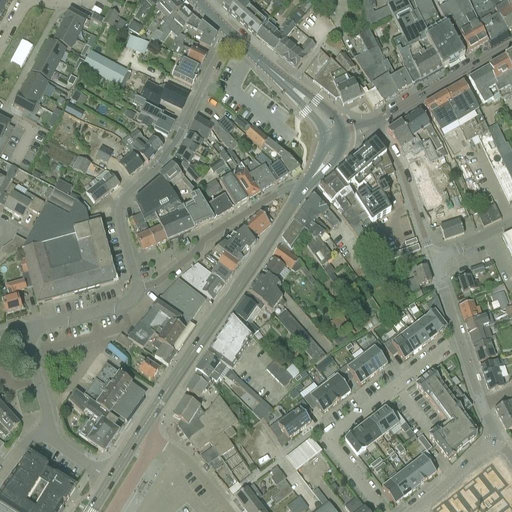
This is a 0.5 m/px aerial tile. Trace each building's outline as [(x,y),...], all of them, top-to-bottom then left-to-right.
[(0,0),(0,8),(4,10),(9,1),(8,0),(0,0)] [(115,0),(112,5),(119,9),(122,4),(115,0)] [(156,31),(148,44),(156,48),(159,43),(164,36),(172,22),(176,15),(175,14),(182,8),(174,0),(163,0),(158,6),(155,10),(152,14),(155,15),(161,10),(166,15),(161,23),(163,24),(158,33),(156,31)] [(227,0),(221,7),(230,15),(241,2),(239,0),(227,0)] [(417,13),(412,0),(400,0),(396,2),(387,7),(387,8),(374,14),(372,10),(375,10),(373,0),(362,0),(368,30),(392,18),(402,37),(408,50),(405,51),(411,63),(411,64),(420,83),(442,70),(437,61),(430,49),(425,41),(430,39),(429,38),(420,21),(416,13),(417,13)] [(412,0),(417,13),(416,13),(420,21),(429,38),(430,39),(446,67),(455,62),(464,57),(447,28),(445,25),(444,25),(443,25),(441,26),(428,0),(412,0)] [(432,0),(443,22),(450,18),(464,46),(469,55),(479,49),(454,1),(452,2),(451,0),(432,0)] [(456,0),(454,1),(479,49),(487,44),(479,27),(472,12),(472,10),(469,4),(467,0),(456,0)] [(467,0),(469,4),(472,10),(472,12),(479,27),(481,26),(490,42),(507,32),(494,9),(488,0),(467,0)] [(488,0),(494,9),(507,32),(511,29),(511,14),(504,1),(503,0),(488,0)] [(304,15),(312,6),(307,1),(299,10),(304,15)] [(230,15),(238,23),(250,10),(241,2),(230,15)] [(172,22),(167,31),(171,34),(177,40),(180,36),(185,27),(192,17),(183,9),(174,23),(172,22)] [(250,10),(238,23),(247,30),(258,17),(250,10)] [(255,38),(273,53),(292,32),(302,19),(304,17),(304,16),(297,10),(286,24),(285,22),(280,28),(282,30),(278,34),(272,29),(276,24),(270,19),(269,21),(266,24),(255,38)] [(63,22),(82,32),(88,21),(70,11),(63,22)] [(110,12),(103,25),(112,29),(121,33),(126,25),(119,21),(116,26),(114,25),(118,16),(110,12)] [(101,26),(104,21),(93,15),(90,20),(101,26)] [(209,51),(216,36),(192,17),(185,27),(197,33),(197,35),(203,38),(199,46),(209,51)] [(255,38),(266,24),(258,17),(247,30),(255,38)] [(82,32),(63,22),(58,32),(76,42),(82,32)] [(132,23),(128,30),(138,36),(142,28),(132,23)] [(381,56),(380,53),(378,49),(376,44),(378,43),(376,40),(374,41),(369,31),(358,37),(366,53),(353,60),(370,85),(383,105),(397,96),(380,64),(381,56)] [(76,42),(58,32),(52,43),(70,53),(76,42)] [(289,35),(273,53),(284,62),(296,71),(302,63),(314,47),(315,47),(307,40),(298,52),(294,49),(288,44),(285,42),(293,32),(292,32),(289,35)] [(164,36),(159,43),(163,46),(168,39),(164,36)] [(182,44),(185,38),(180,36),(177,40),(174,43),(167,53),(176,56),(182,59),(182,60),(201,68),(206,56),(197,52),(193,49),(190,54),(182,50),(182,49),(182,44)] [(403,67),(413,87),(413,86),(414,87),(420,83),(411,64),(411,63),(405,51),(408,50),(402,37),(391,43),(403,67)] [(125,48),(144,56),(148,45),(130,38),(125,48)] [(66,52),(47,42),(42,53),(60,63),(66,52)] [(55,73),(60,63),(42,53),(36,63),(55,73)] [(120,88),(123,89),(130,75),(128,74),(90,53),(85,62),(83,65),(82,68),(120,89),(120,88)] [(354,69),(344,55),(334,62),(345,76),(354,69)] [(504,59),(488,68),(493,76),(492,77),(497,87),(494,89),(499,96),(501,101),(503,99),(511,94),(511,70),(511,71),(504,59)] [(196,78),(201,68),(182,60),(177,69),(176,69),(171,78),(192,88),(197,79),(196,78)] [(362,92),(357,89),(329,62),(319,75),(312,83),(335,101),(339,99),(343,107),(364,97),(362,92)] [(386,62),(380,64),(397,96),(412,88),(412,87),(413,87),(403,67),(401,68),(404,72),(403,73),(395,78),(386,62)] [(55,73),(36,63),(30,74),(49,84),(55,73)] [(488,68),(468,80),(473,89),(483,106),(492,101),(493,103),(499,100),(500,101),(501,101),(499,96),(494,89),(497,87),(492,77),(493,76),(488,68)] [(23,88),(42,98),(48,86),(30,76),(29,76),(23,88)] [(136,98),(153,107),(154,108),(158,101),(181,112),(188,97),(179,93),(164,86),(163,88),(166,89),(164,93),(146,83),(138,98),(136,97),(136,98)] [(455,87),(444,94),(451,104),(448,106),(446,107),(451,114),(455,123),(457,127),(458,127),(463,138),(465,144),(475,139),(477,138),(488,133),(487,131),(480,116),(473,103),(474,102),(468,92),(463,83),(455,87)] [(362,92),(364,97),(373,112),(383,105),(370,85),(366,88),(364,85),(357,89),(362,92)] [(37,107),(42,98),(23,88),(18,97),(37,107)] [(76,105),(81,96),(75,93),(70,101),(76,105)] [(444,94),(431,102),(421,108),(430,127),(433,134),(441,149),(445,157),(450,169),(459,165),(455,155),(457,154),(467,149),(465,144),(463,138),(461,139),(454,125),(454,124),(455,123),(451,114),(446,107),(448,106),(451,104),(444,94)] [(23,114),(21,118),(35,126),(38,120),(34,118),(40,108),(37,107),(18,97),(12,108),(23,114)] [(134,102),(143,107),(139,115),(146,119),(153,122),(157,124),(171,131),(174,124),(161,117),(162,114),(152,109),(153,107),(136,98),(134,102)] [(68,106),(64,113),(79,121),(83,114),(68,106)] [(124,118),(139,126),(139,127),(148,132),(151,126),(155,128),(153,132),(166,139),(171,131),(157,124),(153,122),(146,119),(139,115),(131,110),(129,113),(127,112),(124,118)] [(425,132),(437,152),(434,153),(437,160),(445,157),(441,149),(433,134),(430,127),(419,111),(400,123),(414,144),(415,146),(420,143),(415,136),(421,132),(423,134),(425,132)] [(0,118),(0,151),(1,152),(7,140),(3,138),(10,124),(0,118)] [(196,118),(189,133),(198,138),(206,143),(209,137),(212,131),(207,125),(196,118)] [(217,126),(227,135),(235,128),(232,126),(224,119),(218,126),(217,126)] [(247,127),(247,126),(237,119),(233,124),(248,135),(245,138),(271,159),(277,164),(280,162),(290,177),(300,170),(293,163),(288,157),(267,142),(252,129),(252,130),(247,127)] [(237,146),(234,142),(227,135),(217,126),(218,126),(212,120),(207,125),(212,131),(220,143),(230,153),(237,146)] [(403,158),(405,157),(411,152),(410,151),(412,149),(410,146),(414,144),(400,123),(386,132),(403,158)] [(511,147),(509,149),(507,144),(505,145),(496,127),(487,131),(488,133),(491,138),(493,144),(496,149),(498,154),(501,160),(511,154),(511,147)] [(143,140),(142,141),(136,132),(128,138),(130,141),(132,143),(133,142),(134,141),(137,144),(138,144),(138,143),(142,146),(144,148),(154,156),(155,157),(162,149),(151,139),(148,143),(143,140)] [(488,133),(477,138),(479,144),(491,138),(488,133)] [(200,148),(202,144),(187,135),(182,144),(192,149),(190,152),(195,155),(205,161),(209,153),(200,148)] [(131,155),(134,159),(137,155),(148,165),(155,157),(154,156),(144,148),(142,146),(138,143),(138,144),(137,144),(134,141),(133,142),(132,143),(130,141),(128,138),(122,144),(131,155)] [(491,138),(479,144),(482,149),(493,144),(491,138)] [(437,160),(434,153),(429,142),(423,145),(421,146),(430,165),(438,161),(437,160)] [(374,143),(358,156),(370,170),(372,173),(369,175),(384,202),(395,197),(386,178),(394,175),(385,156),(374,143)] [(190,152),(192,149),(182,144),(174,159),(183,164),(181,167),(195,184),(201,179),(189,165),(195,155),(190,152)] [(482,149),(484,154),(496,149),(493,144),(482,149)] [(212,150),(221,162),(222,161),(226,158),(216,146),(212,150)] [(106,165),(111,157),(112,154),(101,148),(96,159),(106,165)] [(484,154),(487,160),(498,154),(496,149),(484,154)] [(487,160),(489,165),(501,160),(498,154),(487,160)] [(509,172),(511,170),(511,154),(501,160),(503,165),(506,171),(508,175),(510,174),(509,172)] [(136,160),(134,159),(131,155),(123,162),(120,158),(115,162),(118,165),(118,166),(129,179),(142,168),(136,160)] [(271,167),(270,163),(261,155),(254,163),(261,169),(264,167),(276,185),(276,186),(290,177),(280,162),(277,164),(272,168),(271,167)] [(358,156),(335,174),(348,190),(371,225),(389,213),(387,209),(384,203),(369,175),(372,173),(370,170),(358,156)] [(231,161),(229,162),(226,158),(222,161),(221,162),(220,162),(225,168),(227,171),(230,176),(248,203),(260,195),(240,166),(236,169),(231,161)] [(84,177),(90,165),(78,159),(75,164),(72,170),(84,177)] [(489,165),(492,171),(503,165),(501,160),(489,165)] [(254,163),(249,165),(247,161),(240,165),(240,166),(260,195),(276,185),(264,167),(261,169),(254,163)] [(215,174),(225,168),(220,162),(210,170),(213,174),(215,173),(215,174)] [(2,173),(8,176),(12,168),(5,165),(2,173)] [(180,182),(184,179),(172,165),(159,177),(161,180),(167,188),(170,191),(180,182)] [(492,171),(495,176),(506,171),(503,165),(492,171)] [(218,177),(227,171),(225,168),(215,174),(218,177)] [(495,176),(497,181),(509,176),(508,175),(506,171),(495,176)] [(335,174),(327,181),(338,197),(341,196),(351,210),(343,215),(342,213),(339,216),(352,232),(366,252),(381,241),(375,231),(371,226),(371,225),(348,190),(335,174)] [(113,179),(110,175),(100,182),(109,194),(119,186),(113,179)] [(235,211),(248,203),(230,176),(231,178),(219,185),(234,210),(235,211)] [(509,176),(497,181),(500,187),(511,182),(509,176)] [(0,193),(3,195),(8,186),(9,184),(0,178),(0,193)] [(206,208),(196,193),(184,179),(180,182),(191,194),(193,197),(189,200),(191,204),(182,210),(192,228),(194,231),(213,221),(206,208)] [(194,231),(192,228),(182,210),(171,192),(170,191),(167,188),(161,180),(135,203),(141,215),(142,217),(144,222),(154,216),(157,221),(160,228),(167,243),(194,231)] [(54,189),(68,196),(71,188),(58,181),(54,189)] [(317,189),(324,197),(331,205),(334,202),(341,211),(337,214),(339,216),(342,213),(343,215),(351,210),(341,196),(338,197),(327,181),(317,189)] [(85,194),(88,198),(94,206),(109,194),(100,182),(85,194)] [(214,182),(209,185),(215,195),(220,191),(221,191),(215,182),(214,182)] [(511,184),(511,182),(500,187),(502,192),(511,187),(511,184)] [(11,185),(10,187),(5,196),(10,199),(3,210),(13,216),(22,200),(13,195),(16,188),(11,185)] [(208,199),(215,195),(209,185),(202,190),(208,199)] [(511,187),(502,192),(505,198),(511,194),(511,187)] [(19,194),(28,198),(30,193),(21,189),(19,194)] [(48,189),(43,197),(47,199),(52,191),(48,189)] [(76,202),(69,198),(54,191),(46,206),(51,208),(59,211),(69,224),(71,222),(86,215),(85,212),(76,202)] [(224,216),(234,210),(226,196),(215,203),(224,216)] [(313,196),(301,212),(311,226),(326,236),(329,234),(316,220),(319,218),(332,231),(339,224),(333,218),(320,204),(313,196)] [(37,216),(42,207),(44,204),(35,199),(31,206),(22,200),(13,216),(22,221),(28,210),(37,216)] [(214,222),(224,216),(215,203),(206,208),(213,221),(214,222)] [(59,211),(51,208),(46,206),(42,214),(30,235),(26,243),(22,251),(52,244),(59,236),(69,224),(59,211)] [(483,229),(501,220),(494,206),(476,215),(482,228),(483,229)] [(308,236),(309,236),(310,238),(313,243),(307,248),(321,268),(333,259),(322,244),(329,239),(326,236),(311,226),(301,212),(293,224),(303,231),(308,236)] [(248,237),(255,246),(258,242),(255,240),(270,227),(259,214),(242,228),(244,231),(248,237)] [(99,218),(88,221),(86,215),(71,222),(69,224),(59,236),(75,295),(114,284),(116,280),(100,223),(99,218)] [(144,222),(142,217),(141,215),(128,221),(142,253),(155,248),(148,234),(148,233),(145,225),(144,222)] [(157,221),(154,216),(144,222),(145,225),(150,222),(151,224),(157,221)] [(459,222),(439,228),(444,242),(463,235),(459,222)] [(303,231),(293,224),(281,241),(283,243),(291,252),(303,231)] [(167,243),(160,228),(148,233),(148,234),(155,248),(167,243)] [(216,251),(238,268),(242,262),(242,260),(245,255),(247,254),(249,254),(255,246),(248,237),(244,231),(216,251)] [(511,233),(501,238),(511,259),(511,233)] [(37,306),(75,295),(59,236),(52,244),(22,251),(28,274),(32,288),(37,306)] [(22,251),(26,243),(15,237),(12,243),(22,251)] [(415,240),(403,244),(405,248),(416,244),(415,240)] [(14,256),(22,251),(12,243),(7,246),(14,256)] [(273,259),(280,264),(294,274),(303,267),(298,260),(298,261),(288,254),(290,252),(291,252),(283,243),(279,248),(272,258),(273,259)] [(9,260),(14,256),(7,246),(2,250),(9,260)] [(417,246),(390,255),(392,261),(419,252),(417,246)] [(0,266),(9,260),(2,250),(0,252),(0,266)] [(207,258),(231,277),(238,268),(216,251),(207,258)] [(207,258),(203,261),(215,271),(211,276),(224,286),(231,277),(207,258)] [(275,283),(284,270),(272,261),(262,274),(264,275),(266,276),(270,279),(275,283)] [(189,272),(181,278),(213,302),(224,286),(211,276),(197,266),(191,270),(189,272)] [(329,266),(323,270),(327,277),(332,274),(334,273),(329,266)] [(484,273),(482,266),(470,270),(472,277),(484,273)] [(413,282),(407,284),(412,294),(410,295),(414,301),(422,296),(419,290),(418,291),(417,288),(421,287),(431,284),(426,268),(416,271),(415,271),(417,274),(412,275),(414,279),(412,280),(413,282)] [(16,293),(32,288),(28,274),(21,276),(23,282),(8,286),(10,292),(0,294),(0,295),(6,315),(21,310),(16,293)] [(275,283),(270,279),(266,276),(264,275),(262,278),(261,279),(259,278),(253,286),(278,305),(282,309),(285,305),(275,291),(276,289),(278,286),(275,283)] [(312,288),(316,285),(310,276),(306,279),(312,288)] [(474,291),(479,289),(476,282),(472,284),(469,277),(457,281),(462,295),(474,291)] [(205,302),(178,281),(162,298),(191,322),(205,302)] [(278,305),(253,286),(247,295),(262,306),(263,307),(263,306),(271,315),(278,305)] [(502,293),(494,296),(500,312),(504,310),(509,308),(502,293)] [(247,295),(243,300),(232,316),(244,324),(242,327),(253,338),(258,332),(251,324),(252,323),(248,321),(256,309),(260,312),(263,307),(262,306),(247,295)] [(149,333),(153,336),(157,339),(158,340),(157,342),(176,356),(177,355),(176,354),(171,351),(191,322),(162,298),(156,303),(139,325),(149,333)] [(436,299),(425,308),(430,315),(425,319),(438,336),(446,330),(447,329),(446,328),(442,324),(444,322),(436,299)] [(458,307),(464,325),(489,315),(488,313),(481,316),(478,318),(473,303),(458,307)] [(286,312),(276,321),(280,325),(290,317),(286,312)] [(336,329),(344,323),(353,336),(356,333),(346,321),(341,315),(340,315),(331,323),(336,329)] [(468,335),(487,329),(487,328),(493,326),(492,323),(489,315),(464,325),(468,335)] [(221,333),(220,334),(212,345),(213,346),(207,355),(215,361),(232,373),(238,364),(237,363),(240,360),(250,345),(249,345),(253,339),(232,316),(224,327),(225,328),(224,329),(221,333)] [(290,317),(280,325),(284,330),(294,321),(290,317)] [(425,319),(416,326),(429,343),(438,336),(425,319)] [(372,333),(383,327),(379,320),(368,326),(372,333)] [(294,321),(284,330),(288,334),(298,326),(294,321)] [(153,336),(149,333),(139,325),(127,340),(132,344),(137,347),(142,350),(153,336)] [(298,326),(288,334),(292,339),(302,330),(298,326)] [(416,326),(408,332),(421,349),(429,343),(416,326)] [(405,328),(397,335),(397,336),(413,356),(421,349),(408,332),(405,328)] [(478,364),(487,361),(492,359),(487,344),(492,343),(491,340),(487,329),(468,335),(468,336),(469,336),(472,346),(476,358),(478,364)] [(302,330),(292,339),(296,343),(306,335),(302,330)] [(341,336),(346,342),(352,338),(347,331),(341,336)] [(306,335),(296,343),(300,348),(310,340),(306,335)] [(120,336),(116,342),(127,350),(132,344),(127,340),(120,336)] [(397,336),(383,347),(392,358),(397,354),(404,363),(413,356),(397,336)] [(168,368),(176,356),(157,342),(158,340),(157,339),(151,347),(159,352),(154,359),(168,368)] [(310,340),(300,348),(304,352),(314,344),(310,340)] [(314,344),(304,352),(308,357),(317,349),(314,344)] [(377,344),(363,354),(378,374),(387,367),(381,358),(385,355),(377,344)] [(317,349),(308,357),(312,361),(321,353),(317,349)] [(321,353),(312,361),(316,366),(325,358),(321,353)] [(363,354),(354,361),(369,380),(378,374),(363,354)] [(220,365),(215,361),(207,355),(200,365),(218,378),(225,370),(220,365)] [(159,370),(140,358),(135,365),(141,369),(139,373),(151,381),(159,370)] [(354,361),(340,372),(348,383),(353,379),(360,387),(369,380),(354,361)] [(489,365),(479,368),(488,393),(503,388),(500,379),(497,370),(502,368),(501,365),(502,364),(501,361),(500,361),(489,365)] [(270,375),(279,366),(275,362),(266,370),(270,375)] [(322,363),(316,369),(320,374),(326,368),(322,363)] [(219,379),(218,378),(200,365),(194,372),(197,374),(208,381),(209,379),(216,384),(219,379)] [(270,375),(275,379),(283,371),(279,366),(270,375)] [(106,367),(94,382),(120,401),(112,413),(125,423),(132,414),(145,395),(132,385),(106,367)] [(440,367),(415,386),(423,397),(424,396),(427,401),(428,400),(445,423),(435,431),(427,436),(435,447),(446,462),(475,441),(476,432),(463,414),(471,408),(440,367)] [(275,379),(279,384),(288,375),(283,371),(275,379)] [(326,382),(341,402),(350,395),(343,386),(348,383),(340,372),(326,382)] [(197,374),(191,383),(185,391),(188,393),(193,397),(198,401),(204,393),(209,385),(210,383),(208,381),(197,374)] [(292,380),(288,375),(279,384),(283,388),(292,380)] [(236,379),(233,382),(270,415),(273,412),(236,379)] [(112,413),(120,401),(94,382),(90,388),(83,398),(109,417),(112,413)] [(317,389),(332,409),(341,402),(326,382),(317,389)] [(299,385),(294,389),(298,393),(303,389),(299,385)] [(332,409),(317,389),(303,400),(311,411),(316,407),(323,416),(332,409)] [(118,423),(109,417),(83,398),(75,392),(68,402),(82,416),(83,415),(86,412),(93,416),(88,423),(86,424),(83,426),(81,427),(79,429),(77,433),(76,434),(78,436),(78,437),(103,454),(118,433),(113,430),(118,423)] [(208,412),(207,412),(214,423),(218,429),(219,429),(219,428),(228,441),(236,435),(231,428),(238,423),(230,412),(219,397),(208,412)] [(219,459),(227,453),(233,449),(228,441),(219,428),(219,429),(218,429),(214,423),(207,412),(203,415),(199,411),(200,409),(184,399),(171,419),(179,424),(177,427),(196,453),(209,444),(219,459)] [(511,400),(507,403),(494,410),(501,425),(506,433),(511,429),(511,400)] [(287,416),(286,416),(299,433),(310,425),(306,419),(311,415),(302,402),(296,407),(299,411),(288,418),(287,416)] [(0,423),(9,415),(0,405),(0,423)] [(262,421),(268,414),(259,405),(251,414),(259,421),(260,422),(262,421)] [(385,409),(377,416),(390,432),(397,426),(399,429),(404,435),(409,431),(405,425),(396,414),(391,417),(385,409)] [(238,410),(234,414),(239,418),(242,414),(238,410)] [(19,426),(9,415),(0,423),(0,433),(5,439),(9,435),(19,426)] [(286,416),(268,430),(276,441),(284,436),(288,441),(299,433),(286,416)] [(377,416),(369,422),(381,439),(390,432),(377,416)] [(369,422),(361,428),(373,445),(381,439),(369,422)] [(361,428),(352,434),(365,451),(373,445),(361,428)] [(352,434),(344,441),(357,458),(365,451),(352,434)] [(321,453),(311,440),(285,459),(296,473),(321,453)] [(422,459),(414,465),(427,481),(435,475),(429,467),(434,464),(426,452),(420,456),(422,459)] [(4,490),(0,495),(0,506),(9,511),(60,511),(63,508),(65,505),(75,489),(53,476),(45,472),(48,468),(28,456),(18,470),(19,470),(16,474),(16,473),(13,477),(4,490)] [(219,459),(207,467),(213,474),(221,468),(221,467),(223,465),(219,459)] [(414,465),(406,471),(419,488),(427,481),(414,465)] [(460,489),(432,511),(475,511),(477,510),(478,511),(511,511),(511,510),(497,494),(506,486),(488,465),(470,482),(460,489)] [(256,470),(251,474),(254,478),(259,474),(256,470)] [(406,471),(398,477),(411,494),(419,488),(406,471)] [(275,488),(285,480),(280,473),(270,480),(275,488)] [(398,477),(390,483),(402,500),(411,494),(398,477)] [(390,483),(381,490),(394,507),(402,500),(390,483)] [(287,486),(276,495),(281,501),(292,493),(287,486)] [(252,497),(257,493),(253,487),(247,491),(247,490),(235,500),(244,511),(256,503),(252,497)] [(289,511),(293,511),(304,504),(299,498),(286,508),(289,511)] [(322,498),(318,501),(323,508),(328,504),(322,498)] [(244,511),(263,511),(256,503),(244,511)]
